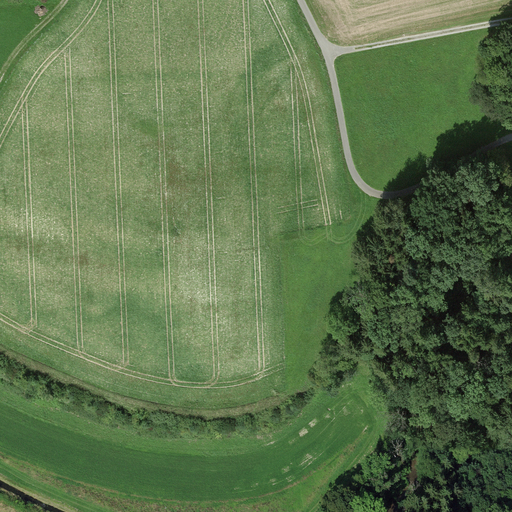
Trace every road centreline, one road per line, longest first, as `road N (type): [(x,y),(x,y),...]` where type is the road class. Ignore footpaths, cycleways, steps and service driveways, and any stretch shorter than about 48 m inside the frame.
road 1 (track): [(301,0),(328,52),(354,173),(369,192),(390,197),(511,138)]
road 2 (track): [(328,52),(511,21)]
